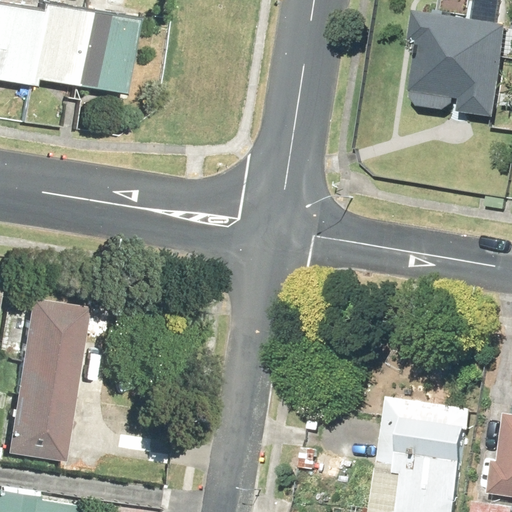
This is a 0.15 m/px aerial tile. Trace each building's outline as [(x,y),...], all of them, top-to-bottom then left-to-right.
[(476,0),(474,20),(418,12),(414,42),(421,43),(414,97),(423,107),(449,111),(458,104),(458,99),(464,100),(462,113),(499,118),(511,25),(499,23),(502,0),(476,0)] [(0,2),(0,79),(30,84),(31,78),(120,91),(132,17),(34,2),(34,7),(0,2)] [(86,305),(28,297),(25,319),(11,317),(5,354),(19,356),(4,452),(62,461),(86,305)] [(458,511),(474,410),(390,397),(372,511),(380,511),(458,511)] [(511,414),(509,414),(502,461),(496,460),(491,495),(511,497),(511,414)] [(39,495),(0,488),(0,511),(81,511),(83,506),(38,500),(39,495)] [(511,511),(511,507),(475,502),(473,511),(511,511)]
